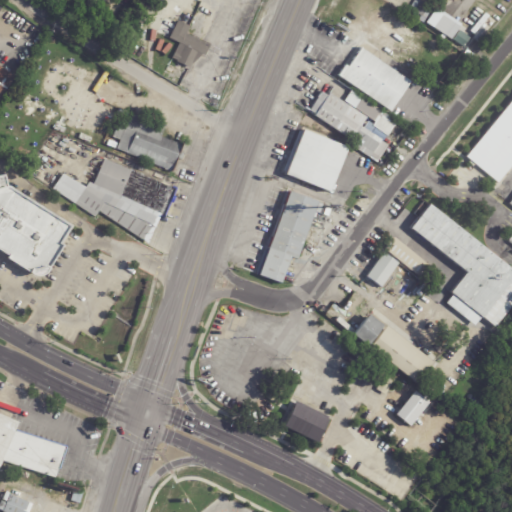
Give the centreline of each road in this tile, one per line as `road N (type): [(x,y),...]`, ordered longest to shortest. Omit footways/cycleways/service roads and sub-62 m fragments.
road 1 (residential): [(511,39),(315,289),(272,299),(196,269)]
road 2 (primary): [(298,0),(173,330)]
road 3 (residential): [(241,139),(29,0)]
road 4 (secondary): [(147,400),(0,329)]
